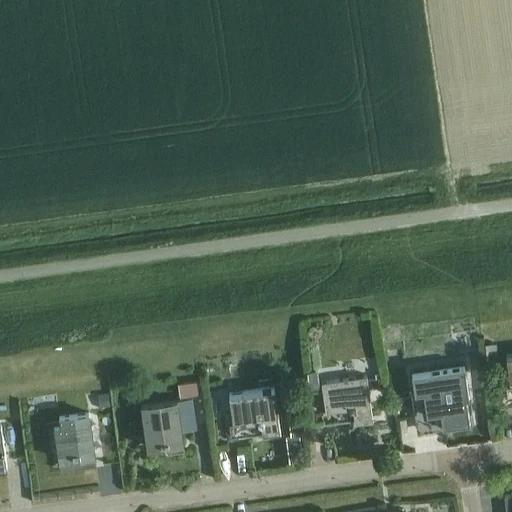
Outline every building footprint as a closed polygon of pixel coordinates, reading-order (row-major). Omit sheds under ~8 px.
[(493,344),(485,345),(486,354),(494,353),(493,344)] [(412,371),(416,402),(425,401),(427,411),(440,409),(442,423),(468,420),(464,395),(467,395),(463,364),(412,371)] [(305,371),(307,383),(314,382),(313,370),(305,371)] [(366,374),(321,380),(325,410),(352,407),(354,419),(372,417),(366,374)] [(197,379),(178,382),(180,395),(199,392),(197,379)] [(273,386),(228,393),(232,423),(260,419),(261,431),(279,429),(273,386)] [(106,392),(97,393),(98,404),(107,403),(106,392)] [(177,400),(140,405),(146,446),(166,443),(166,446),(183,444),(181,430),(196,427),(192,397),(177,400)] [(10,410),(12,424),(21,422),(19,409),(10,410)] [(96,413),(98,424),(110,422),(108,411),(96,413)] [(53,426),(58,458),(94,453),(88,412),(59,416),(60,425),(53,426)] [(298,437),(286,438),(289,459),(301,457),(298,437)]
